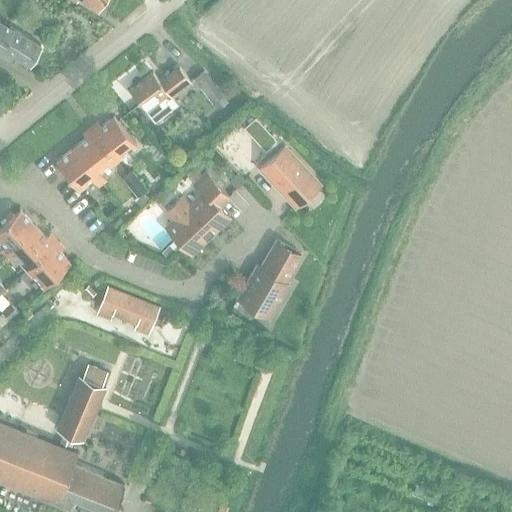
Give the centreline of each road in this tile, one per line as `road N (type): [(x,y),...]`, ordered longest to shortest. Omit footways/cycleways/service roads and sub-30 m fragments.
road 1 (residential): [(0,179),(27,186),(95,260),(204,293),(269,217)]
road 2 (residential): [(11,130),(162,2)]
